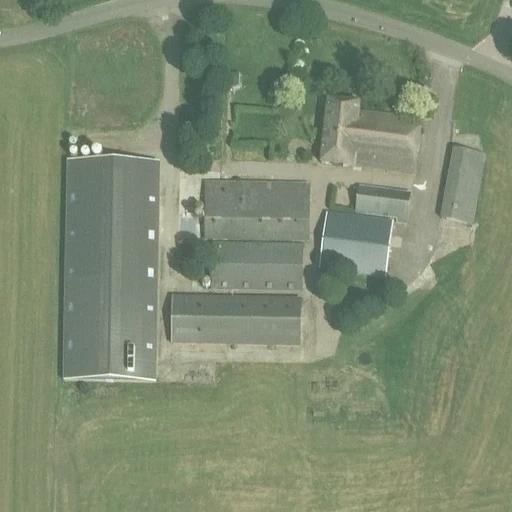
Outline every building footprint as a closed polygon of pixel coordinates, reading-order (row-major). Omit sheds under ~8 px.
[(228,88),(237,88),(237,75),(228,75),(228,88)] [(422,122),(359,114),(360,106),(329,102),(321,166),(353,170),(353,166),(415,175),(422,122)] [(487,157),(454,151),(441,221),(474,226),(487,157)] [(64,384),(156,385),(159,166),(67,165),(64,384)] [(205,242),(309,242),(309,186),(206,186),(205,242)] [(356,216),(397,222),(397,226),(407,226),(412,196),(360,188),(356,216)] [(319,273),(387,281),(394,224),(327,216),(319,273)] [(302,294),(302,248),(213,246),(212,293),(302,294)] [(301,302),(173,300),(173,347),(301,348),(301,302)]
